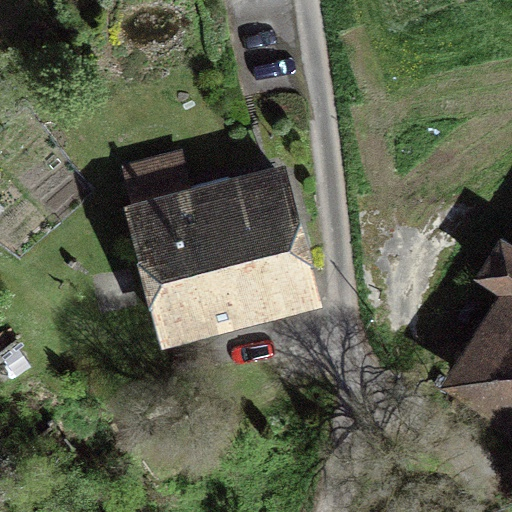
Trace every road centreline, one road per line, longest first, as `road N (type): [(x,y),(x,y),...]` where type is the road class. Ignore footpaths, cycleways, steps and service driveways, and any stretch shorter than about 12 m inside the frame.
road 1 (residential): [(345,303),(304,0)]
road 2 (track): [(345,303),(363,400),(334,511)]
road 3 (track): [(363,400),(511,509)]
